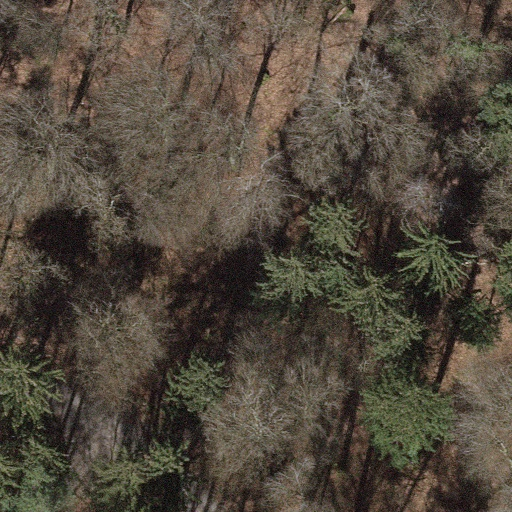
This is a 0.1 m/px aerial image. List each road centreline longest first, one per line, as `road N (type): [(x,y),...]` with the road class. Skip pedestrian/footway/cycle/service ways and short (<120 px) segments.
road 1 (track): [(0,381),(144,451),(204,511)]
road 2 (track): [(144,451),(0,499)]
